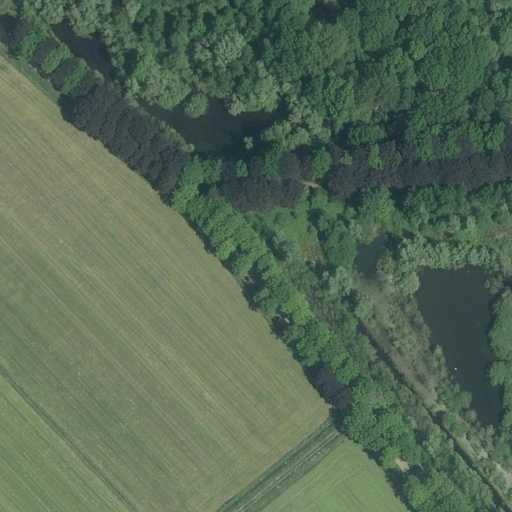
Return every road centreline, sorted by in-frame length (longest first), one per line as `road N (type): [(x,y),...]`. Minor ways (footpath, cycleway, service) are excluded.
road 1 (unclassified): [(0,33),(192,196),(438,511)]
road 2 (track): [(238,511),(359,411)]
